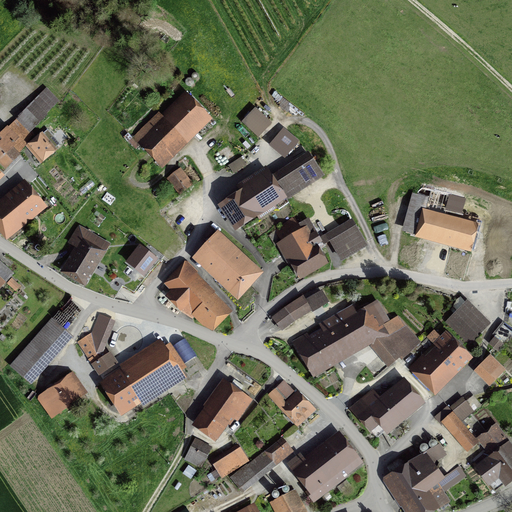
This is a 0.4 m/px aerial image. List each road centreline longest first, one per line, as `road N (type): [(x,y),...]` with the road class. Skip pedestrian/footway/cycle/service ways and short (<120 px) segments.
road 1 (residential): [(242,346),(261,319),(310,286),(345,276),(389,272),(441,285),(511,284)]
road 2 (residential): [(242,346),(76,291),(0,242)]
road 3 (residential): [(375,500),(375,464),(353,431),(303,383),(242,346)]
road 4 (track): [(410,0),(511,89)]
